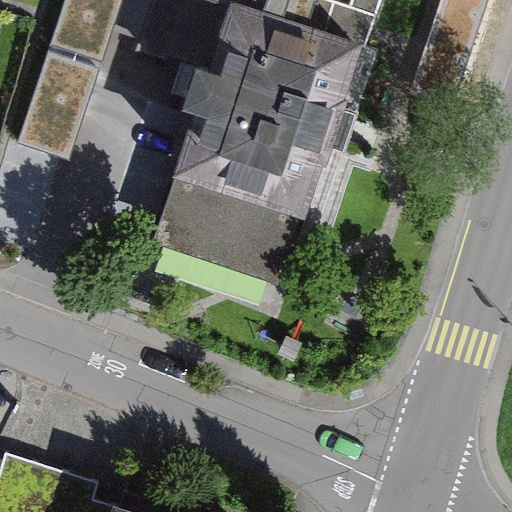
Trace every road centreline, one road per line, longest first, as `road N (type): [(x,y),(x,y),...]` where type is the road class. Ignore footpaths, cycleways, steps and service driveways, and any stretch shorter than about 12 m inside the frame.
road 1 (residential): [(0,324),(369,471),(417,501)]
road 2 (tertiary): [(511,208),(417,501)]
road 3 (unknown): [(7,327),(102,160),(138,67)]
